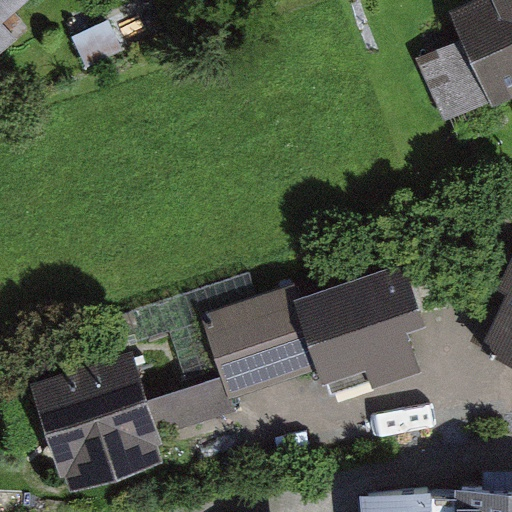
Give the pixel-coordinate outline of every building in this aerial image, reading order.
[(0,0),(0,58),(21,40),(7,24),(34,0),(0,0)] [(511,0),(483,0),(452,13),(464,40),(418,60),(446,124),(492,104),(494,108),(511,99),(511,0)] [(510,295),(483,351),(511,364),(511,261),(499,289),(510,295)] [(231,401),(321,371),(326,385),(367,371),(373,391),(424,374),(410,333),(429,327),(407,263),(302,299),(297,282),(201,315),(223,378),(231,401)] [(231,401),(223,378),(150,399),(134,345),(29,377),(60,480),(67,478),(71,492),(165,465),(160,447),(165,446),(162,436),(235,414),(231,401)] [(511,511),(511,492),(461,492),(461,500),(434,500),(433,494),(361,496),(362,511),(511,511)]
